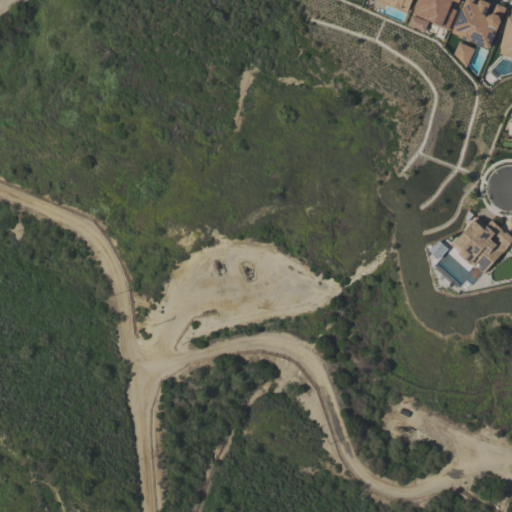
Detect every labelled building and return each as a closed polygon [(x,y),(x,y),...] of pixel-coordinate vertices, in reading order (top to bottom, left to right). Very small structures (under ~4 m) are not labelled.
[(375,0),(407,12),(411,0),(375,0)] [(455,10),(449,8),(451,1),(458,3),(459,0),(416,0),(411,15),(448,29),(455,10)] [(462,0),(450,35),(490,49),(504,7),(495,4),(491,16),(485,14),(489,4),(477,0),(462,0)] [(423,32),(428,22),(411,15),(407,25),(423,32)] [(498,55),(511,58),(511,17),(506,16),(498,55)] [(451,58),(467,64),(473,49),(458,42),(451,58)] [(511,239),(490,220),(485,225),(475,216),(449,246),(482,275),(511,240),(511,239)]
